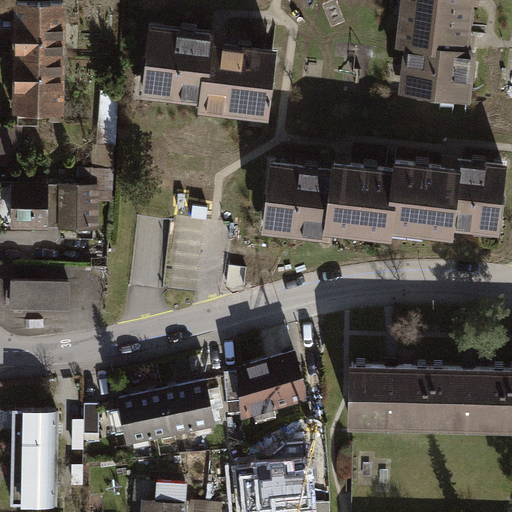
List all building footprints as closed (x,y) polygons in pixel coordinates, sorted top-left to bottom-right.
[(413,0),(411,15),(481,23),(483,0),(413,0)] [(63,4),(18,3),(17,54),(62,55),(63,4)] [(478,55),(481,23),(411,15),(408,48),(416,49),(410,95),(479,103),(484,56),(478,55)] [(273,118),(280,56),(218,49),(219,38),(155,31),(148,91),(209,98),(208,111),(273,118)] [(62,55),(17,54),(17,107),(23,107),(23,119),(61,120),(62,55)] [(123,93),(105,92),(102,147),(121,148),(123,93)] [(0,134),(0,143),(1,160),(25,158),(23,132),(0,134)] [(507,237),(511,195),(511,172),(466,167),(466,172),(404,165),(403,173),(397,228),(434,232),(433,239),(460,242),(462,232),(507,237)] [(397,228),(403,173),(342,166),(341,176),(279,169),(273,229),(309,233),(309,238),(337,241),(338,232),(396,238),(397,228)] [(62,187),(19,186),(18,228),(61,229),(62,187)] [(100,188),(62,187),(61,229),(66,230),(66,237),(98,238),(100,188)] [(78,284),(19,282),(18,312),(78,313),(78,284)] [(312,396),(299,353),(245,370),(245,377),(248,404),(250,415),(255,413),(259,425),(287,416),(284,405),(312,396)] [(355,425),(434,427),(436,369),(357,367),(355,425)] [(434,427),(511,429),(511,371),(436,369),(434,427)] [(233,405),(248,404),(245,377),(230,379),(233,405)] [(211,382),(167,391),(176,435),(198,431),(200,438),(217,434),(216,427),(220,426),(217,413),(226,411),(222,389),(213,391),(211,382)] [(167,391),(123,400),(126,411),(118,412),(123,435),(130,434),(133,444),(138,443),(139,450),(152,447),(150,441),(160,439),(165,459),(181,456),(176,435),(167,391)] [(104,445),(104,407),(89,407),(89,423),(89,445),(104,445)] [(58,411),(16,410),(15,457),(57,458),(58,411)] [(89,423),(78,423),(78,454),(90,454),(89,445),(89,423)] [(248,467),(250,511),(268,511),(302,510),(300,483),(321,482),(318,439),(283,442),(284,456),(268,457),(268,465),(248,467)] [(57,458),(15,457),(13,501),(55,502),(57,458)] [(83,462),(73,462),(73,481),(83,481),(83,462)] [(145,500),(143,511),(181,511),(182,502),(185,502),(187,480),(157,478),(155,501),(145,500)] [(199,502),(199,511),(211,511),(212,502),(199,502)] [(212,502),(211,511),(226,511),(227,503),(212,502)]
